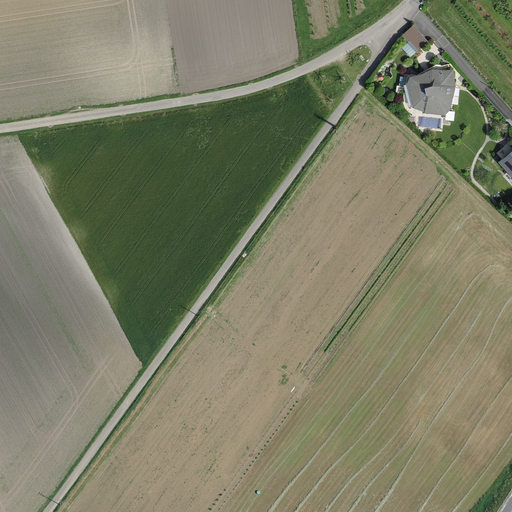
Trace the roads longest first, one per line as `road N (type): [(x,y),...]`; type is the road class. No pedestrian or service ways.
road 1 (unclassified): [(395,20),(383,50),(47,511)]
road 2 (unclassified): [(395,20),(253,88),(0,128)]
road 3 (residential): [(511,116),(410,6)]
